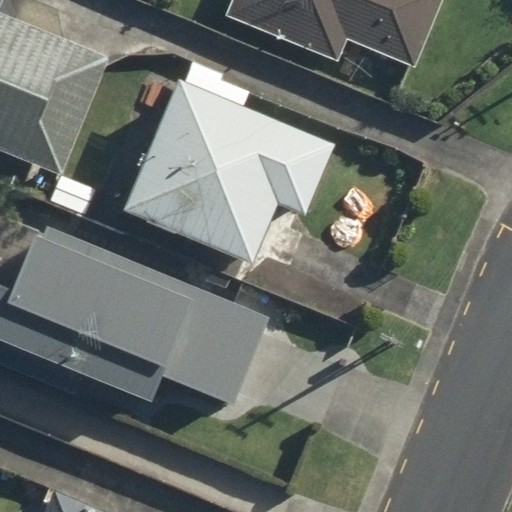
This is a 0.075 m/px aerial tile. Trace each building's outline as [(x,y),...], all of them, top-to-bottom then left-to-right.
[(230,0),(221,23),(338,68),(348,46),(407,71),(436,0),(230,0)] [(0,160),(58,183),(107,62),(0,19),(0,160)] [(137,77),(89,199),(84,212),(243,274),(265,217),(307,234),(338,156),(137,77)] [(0,379),(67,409),(77,388),(138,416),(180,321),(208,334),(181,395),(232,417),(271,331),(63,238),(54,258),(33,249),(13,292),(0,286),(0,379)] [(86,511),(48,497),(42,511),(86,511)]
